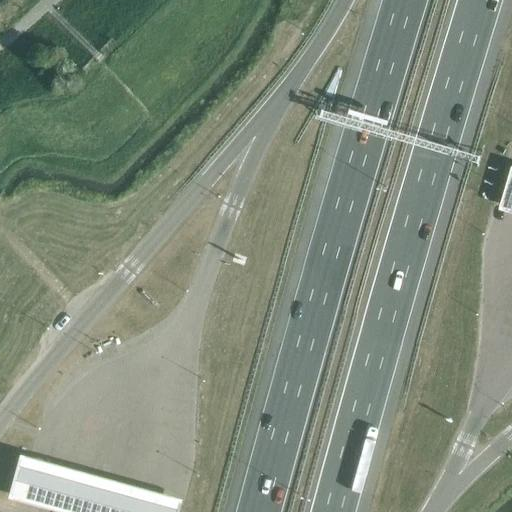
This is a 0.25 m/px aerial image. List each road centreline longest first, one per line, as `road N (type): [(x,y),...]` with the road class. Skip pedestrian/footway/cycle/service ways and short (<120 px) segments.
road 1 (motorway): [(406,0),(251,511)]
road 2 (motorway): [(334,511),(479,0)]
road 3 (track): [(85,319),(0,229)]
